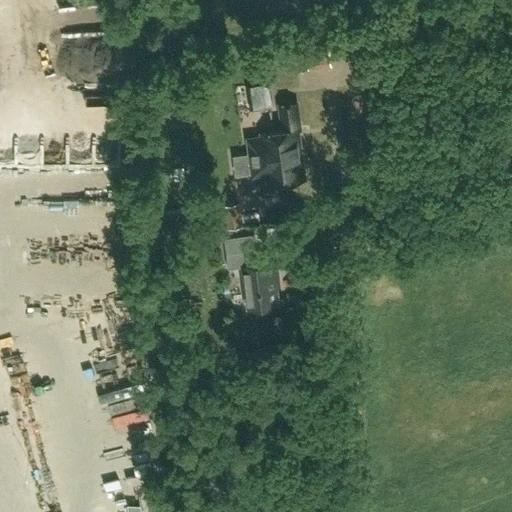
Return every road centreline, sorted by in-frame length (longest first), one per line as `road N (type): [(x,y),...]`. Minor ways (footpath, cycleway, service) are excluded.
road 1 (track): [(329,93),(352,242),(361,460),(356,485),(336,511)]
road 2 (track): [(352,242),(511,202)]
